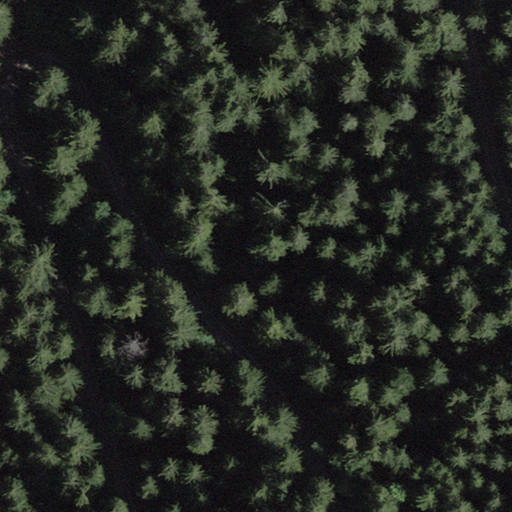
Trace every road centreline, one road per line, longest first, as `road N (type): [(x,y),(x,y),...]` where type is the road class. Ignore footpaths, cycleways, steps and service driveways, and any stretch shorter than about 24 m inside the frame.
road 1 (track): [(124,511),(11,130),(13,79),(34,52),(65,61),(77,77),(128,211),(282,406),(336,511)]
road 2 (track): [(511,212),(496,177),(460,0)]
